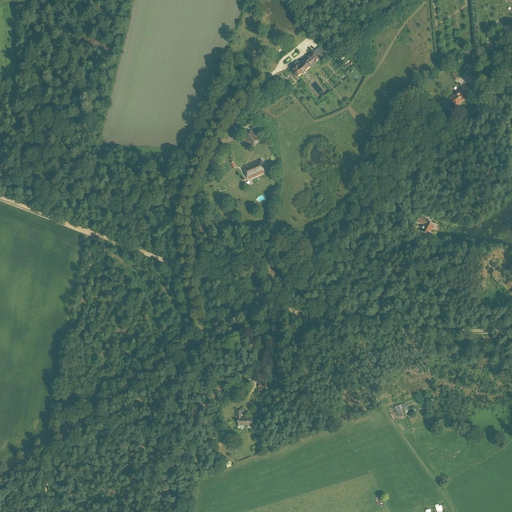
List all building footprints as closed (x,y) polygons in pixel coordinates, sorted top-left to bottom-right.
[(321,56),(316,51),(314,53),(313,52),(309,56),(310,57),(309,58),(310,59),(308,60),(307,58),(299,65),(298,63),(296,65),(297,66),(293,69),(294,71),(294,72),(297,77),(310,67),(309,66),(315,62),(315,63),(319,60),(318,59),(321,56)] [(476,83),(483,78),(480,73),(472,78),(476,83)] [(314,88),(321,96),(326,92),(318,84),(314,88)] [(467,99),(462,91),(456,95),(455,95),(449,99),(455,108),(461,104),(460,103),(467,99)] [(260,140),(252,131),(250,132),(250,131),(244,136),(244,137),(243,138),(251,147),(252,146),(253,147),(259,142),(258,141),(260,140)] [(261,169),(260,166),(262,163),(261,159),(243,167),(248,180),(266,172),(264,168),(261,169)] [(435,225),(429,223),(430,221),(419,217),(417,223),(420,224),(423,225),(422,227),(421,228),(422,229),(421,232),(421,233),(423,234),(429,236),(429,235),(430,235),(431,233),(431,232),(432,230),(433,230),(435,225)] [(262,393),(266,384),(263,382),(258,391),(262,393)] [(398,418),(403,416),(398,405),(394,407),(398,418)] [(252,426),(252,418),(241,418),(241,410),(236,410),(236,420),(238,420),(238,426),(252,426)]
